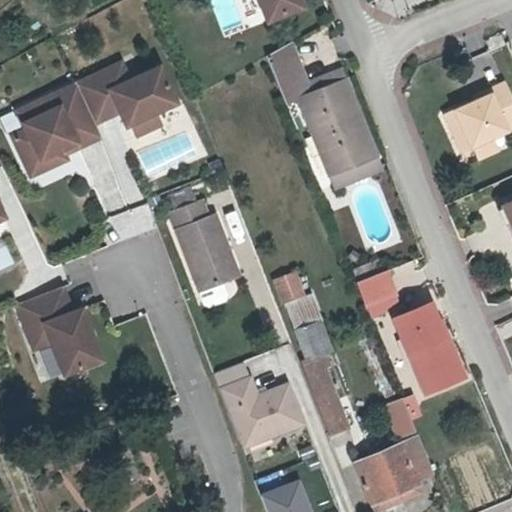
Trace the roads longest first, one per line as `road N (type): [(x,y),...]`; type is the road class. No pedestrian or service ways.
road 1 (residential): [(366,50),(511,408)]
road 2 (residential): [(233,511),(164,315)]
road 3 (residential): [(366,50),(494,0)]
